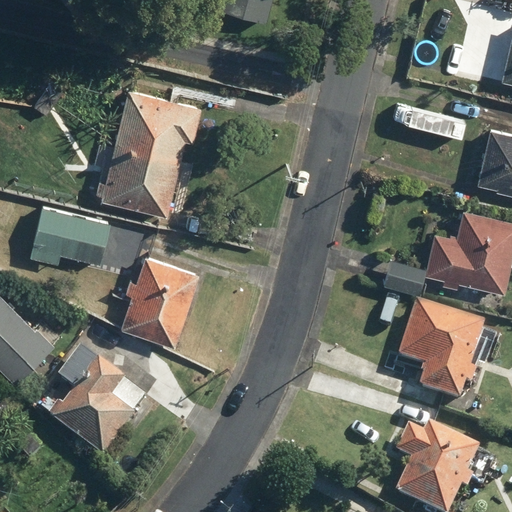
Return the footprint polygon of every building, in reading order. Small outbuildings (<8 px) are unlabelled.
[(278,0),(227,0),(225,5),(269,22),(278,0)] [(511,29),(501,79),(511,81),(511,29)] [(118,111),(110,173),(99,171),(95,198),(173,209),(184,134),(198,136),(204,93),(131,83),(126,112),(118,111)] [(511,125),(493,121),(479,181),(511,188),(511,125)] [(511,213),(467,204),(461,230),(437,224),(428,263),(391,255),(386,281),(423,289),(427,270),(440,273),(439,280),(463,286),(464,279),(508,289),(511,272),(511,213)] [(34,254),(62,260),(63,252),(103,260),(111,220),(43,206),(34,254)] [(208,221),(177,210),(172,224),(203,235),(208,221)] [(140,274),(132,272),(126,290),(131,292),(122,325),(180,341),(201,266),(147,251),(140,274)] [(52,316),(0,264),(0,341),(29,369),(52,316)] [(416,298),(420,299),(402,356),(398,355),(389,387),(416,395),(419,385),(466,400),(471,383),(480,386),(485,369),(476,366),(490,320),(416,297),(416,298)] [(152,396),(86,342),(62,372),(80,386),(55,416),(103,455),(152,396)] [(0,397),(0,430),(27,405),(11,388),(0,397)] [(469,490),(477,472),(473,470),(484,444),(421,417),(404,457),(414,461),(400,494),(441,511),(454,511),(465,488),(469,490)]
